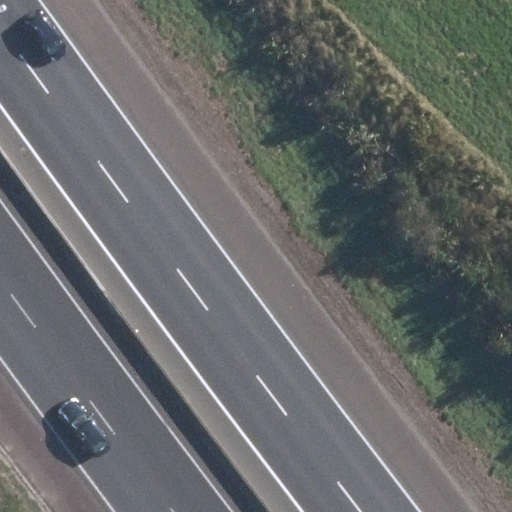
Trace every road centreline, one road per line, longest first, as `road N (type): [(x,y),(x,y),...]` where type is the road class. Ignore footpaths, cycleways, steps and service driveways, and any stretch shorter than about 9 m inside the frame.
road 1 (motorway): [(0,24),(358,511)]
road 2 (motorway): [(135,511),(0,313)]
